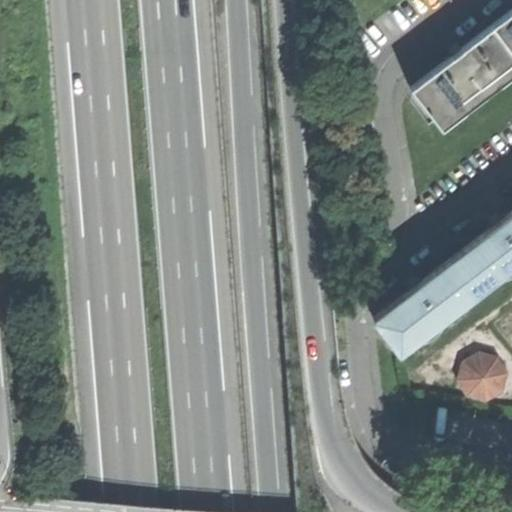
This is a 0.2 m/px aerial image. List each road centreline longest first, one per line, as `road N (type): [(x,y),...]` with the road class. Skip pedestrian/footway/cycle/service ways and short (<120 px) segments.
road 1 (trunk): [(389,511),(355,490),(329,444),(287,0)]
road 2 (trunk): [(206,511),(165,0)]
road 3 (trunk): [(92,0),(131,511)]
road 4 (trunk): [(272,511),(238,0)]
road 5 (residential): [(404,239),(360,302),(355,326),(373,424),(397,451),(511,471)]
road 6 (residential): [(485,0),(409,62),(391,90),(404,239)]
road 7 (residential): [(404,239),(439,237),(511,182)]
